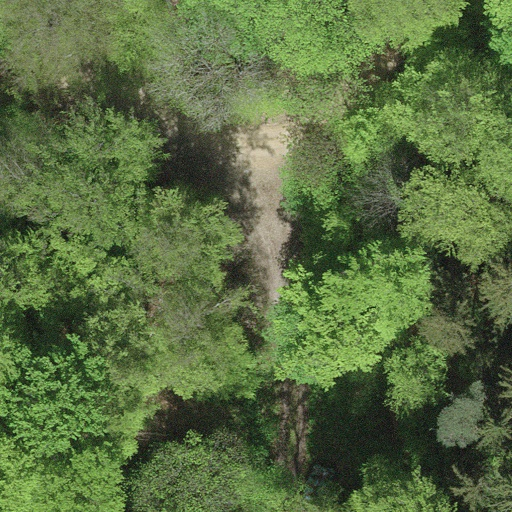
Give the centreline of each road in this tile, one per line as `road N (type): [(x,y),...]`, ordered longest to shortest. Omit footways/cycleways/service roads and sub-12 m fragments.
road 1 (track): [(0,103),(41,77),(249,168),(409,0)]
road 2 (track): [(249,168),(281,276),(306,443),(283,511)]
